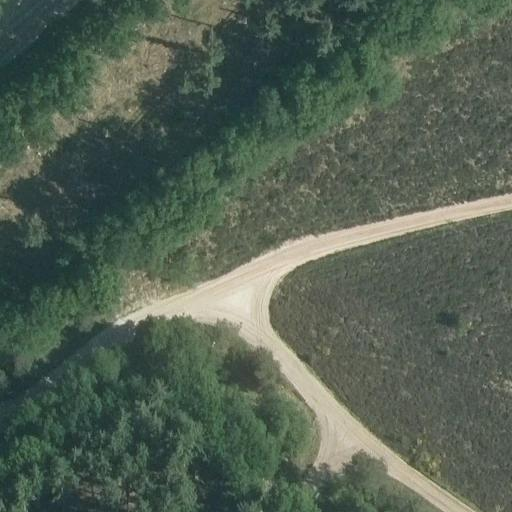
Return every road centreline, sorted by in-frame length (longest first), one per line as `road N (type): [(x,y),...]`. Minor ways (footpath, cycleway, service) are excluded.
road 1 (track): [(457,511),(358,438),(211,294),(120,334),(0,423)]
road 2 (track): [(211,294),(327,245),(511,202)]
